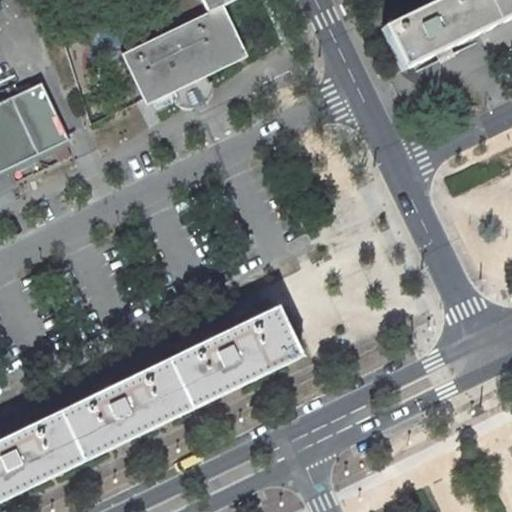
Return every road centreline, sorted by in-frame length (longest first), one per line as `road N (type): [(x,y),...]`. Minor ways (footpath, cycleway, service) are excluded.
road 1 (residential): [(0,257),(360,91)]
road 2 (tertiary): [(301,458),(489,369)]
road 3 (tertiary): [(475,340),(288,431)]
road 4 (residential): [(475,340),(395,167)]
road 5 (tertiary): [(288,431),(119,511)]
road 6 (residential): [(395,167),(511,111)]
road 7 (tertiary): [(189,511),(301,458)]
